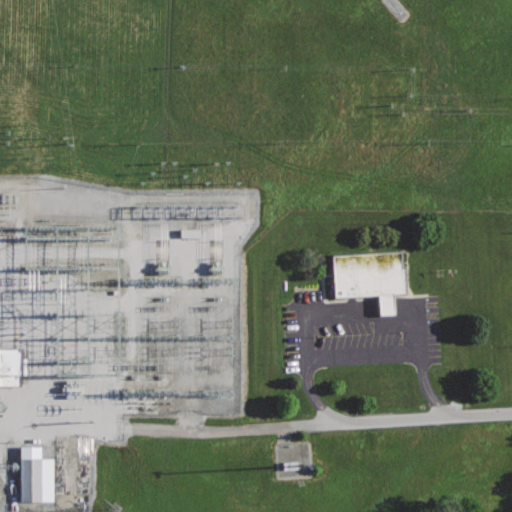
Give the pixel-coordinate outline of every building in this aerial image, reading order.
[(198,229),(177,229),(177,238),(198,238),(198,229)] [(400,250),(327,256),(330,298),(375,295),(375,300),(376,312),(376,318),(394,316),(394,311),(393,299),(392,295),(404,294),(400,250)] [(0,349),(0,386),(16,386),(16,366),(20,366),(19,349),(0,349)] [(274,444),(276,478),(310,476),(308,442),(274,444)] [(51,459),(38,459),(38,447),(17,447),(17,503),(51,502),(51,459)]
